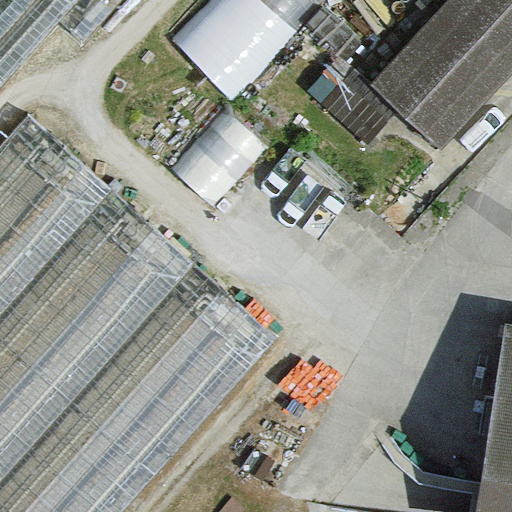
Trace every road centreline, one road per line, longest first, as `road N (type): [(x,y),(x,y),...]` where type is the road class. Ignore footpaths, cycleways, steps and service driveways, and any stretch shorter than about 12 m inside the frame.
road 1 (track): [(57,78),(97,134),(194,230),(376,369)]
road 2 (track): [(295,511),(318,459),(511,173)]
road 3 (track): [(150,511),(318,325)]
road 4 (track): [(163,0),(96,57),(18,94),(0,113)]
